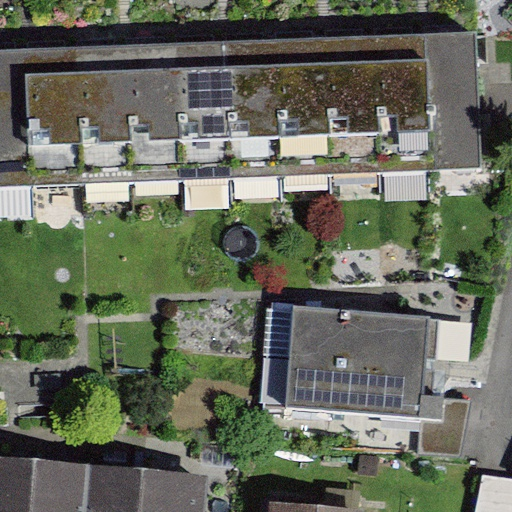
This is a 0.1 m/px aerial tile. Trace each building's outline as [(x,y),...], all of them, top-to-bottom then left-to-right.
[(480,160),(476,37),(460,38),(459,28),(436,29),(437,39),(426,39),(430,161),(480,160)] [(430,161),(426,39),(411,40),(410,30),(387,31),(387,41),(376,41),(380,163),(430,161)] [(380,163),(376,41),(361,41),(361,32),(337,33),(337,42),(326,43),(330,165),(380,163)] [(330,165),(326,43),(311,43),(311,34),(288,35),(288,44),(276,45),(280,167),(330,165)] [(280,167),(276,45),(262,45),(261,36),(238,37),(239,46),(226,46),(230,169),(280,167)] [(230,169),(226,46),(212,47),(211,38),(189,39),(189,48),(176,48),(180,171),(230,169)] [(180,171),(176,48),(162,49),(162,39),(138,40),(139,50),(126,50),(130,173),(180,171)] [(130,173),(126,50),(113,51),(112,41),(89,42),(89,52),(76,52),(80,174),(130,173)] [(80,174),(76,52),(63,53),(62,43),(39,44),(40,53),(26,54),(30,176),(80,174)] [(0,177),(30,176),(26,54),(13,54),(13,45),(0,45),(0,177)] [(429,321),(307,311),(303,362),(426,371),(427,359),(435,359),(437,336),(428,336),(429,321)] [(426,371),(303,362),(300,412),(435,422),(435,430),(465,432),(472,403),(432,400),(433,384),(424,383),(426,371)] [(0,511),(31,511),(34,474),(0,471),(0,511)] [(85,511),(88,479),(34,474),(31,511),(85,511)] [(139,511),(142,483),(88,479),(85,511),(139,511)] [(195,511),(198,488),(142,483),(139,511),(195,511)] [(511,511),(511,486),(483,483),(477,511),(511,511)]
